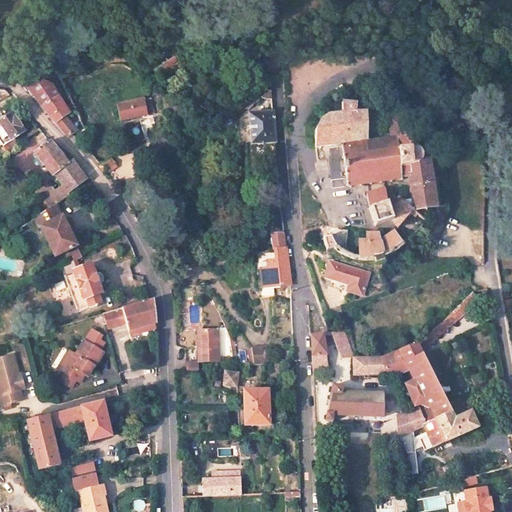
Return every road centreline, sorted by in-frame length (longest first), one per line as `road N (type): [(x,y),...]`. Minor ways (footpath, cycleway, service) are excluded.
road 1 (tertiary): [(171,511),(165,320),(145,254),(95,176),(0,79)]
road 2 (residential): [(511,386),(494,281),(489,161),(469,118),(417,79),(364,70),(311,102),(297,132)]
road 3 (residential): [(308,511),(297,266)]
road 4 (residential): [(297,266),(277,82)]
road 5 (residential): [(297,132),(297,266)]
road 6 (residential): [(297,132),(319,192),(335,204),(335,166)]
